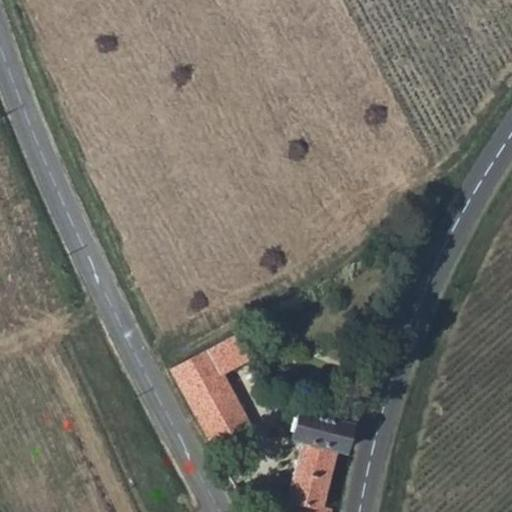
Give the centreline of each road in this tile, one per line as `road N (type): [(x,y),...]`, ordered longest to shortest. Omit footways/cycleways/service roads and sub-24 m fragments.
road 1 (tertiary): [(218,511),(49,174),(0,48)]
road 2 (tertiary): [(361,511),(394,375),(424,295),(511,137)]
